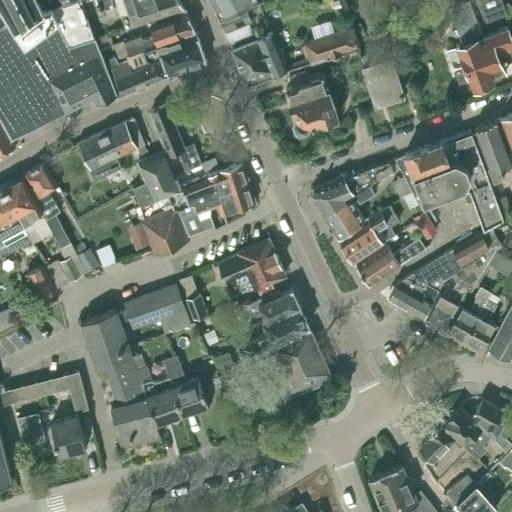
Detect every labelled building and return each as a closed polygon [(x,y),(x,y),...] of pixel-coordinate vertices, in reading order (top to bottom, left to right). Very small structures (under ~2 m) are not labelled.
[(58,22),(67,18),(60,3),(44,11),(38,0),(0,0),(0,7),(25,47),(53,25),(57,23),(58,22)] [(38,0),(44,11),(60,3),(63,2),(62,0),(38,0)] [(62,0),(63,2),(60,3),(67,18),(58,22),(57,23),(69,45),(95,37),(81,0),(62,0)] [(82,0),(83,1),(85,0),(96,0),(100,10),(118,4),(126,27),(185,9),(179,0),(82,0)] [(214,0),(222,14),(246,0),(214,0)] [(468,0),(463,0),(448,6),(463,43),(459,44),(468,68),(457,73),(463,87),(473,83),(475,86),(481,84),(484,85),(488,83),(490,80),(493,79),(491,73),(502,69),(497,55),(511,49),(511,40),(507,26),(483,35),(468,0)] [(503,0),(477,0),(482,12),(489,10),(493,20),(509,14),(503,0)] [(0,61),(25,47),(0,7),(0,61)] [(247,8),(220,19),(225,31),(252,20),(247,8)] [(138,51),(159,44),(197,31),(187,12),(150,24),(155,34),(143,39),(141,34),(124,41),(124,40),(113,43),(120,58),(138,51)] [(69,45),(57,23),(53,25),(25,47),(0,61),(0,117),(12,137),(93,97),(96,103),(118,94),(95,37),(69,45)] [(335,32),(305,42),(312,62),(342,52),(360,46),(353,26),(335,32)] [(164,58),(169,74),(207,62),(197,32),(159,45),(159,44),(138,51),(140,55),(148,52),(149,55),(161,51),(163,58),(164,58)] [(256,32),(230,42),(248,83),(287,68),(272,32),(258,37),(256,32)] [(366,53),(360,55),(364,69),(366,69),(376,101),(385,97),(388,100),(396,98),(397,94),(403,91),(391,54),(369,62),(366,53)] [(164,58),(163,58),(133,70),(129,60),(118,65),(115,57),(110,59),(123,93),(169,74),(164,58)] [(312,79),(286,87),(295,116),(294,120),(296,127),(300,129),(307,127),(310,123),(320,119),(323,127),(339,122),(336,114),(338,113),(324,71),(311,75),(312,79)] [(179,150),(186,169),(202,163),(193,142),(184,146),(166,103),(151,110),(169,154),(179,150)] [(511,113),(501,118),(511,148),(511,113)] [(0,153),(16,145),(12,137),(0,117),(0,153)] [(126,120),(79,141),(96,177),(121,165),(116,156),(137,146),(140,153),(148,150),(134,117),(126,120)] [(511,160),(511,157),(498,119),(475,127),(489,168),(485,169),(490,184),(503,179),(498,165),(511,160)] [(503,219),(490,184),(485,169),(470,130),(428,146),(427,145),(405,153),(406,154),(395,158),(418,203),(465,186),(467,190),(463,192),(467,202),(472,199),(483,229),(503,219)] [(183,188),(181,184),(166,149),(138,161),(146,181),(133,186),(141,205),(170,193),(183,188)] [(249,181),(242,159),(206,173),(206,174),(181,184),(183,188),(170,193),(175,208),(178,207),(249,181)] [(323,214),(370,184),(393,171),(389,159),(312,189),(310,195),(323,214)] [(48,220),(57,215),(56,213),(60,210),(48,190),(58,185),(44,161),(26,172),(32,185),(30,186),(48,220)] [(400,197),(412,191),(404,175),(392,181),(400,197)] [(48,220),(30,186),(24,176),(21,178),(18,176),(12,179),(12,182),(4,186),(34,242),(35,244),(55,234),(61,245),(71,240),(57,215),(48,220)] [(256,201),(249,181),(178,207),(189,234),(214,225),(210,214),(201,217),(198,210),(217,202),(220,213),(256,201)] [(370,184),(323,214),(339,238),(365,221),(362,216),(353,203),(359,199),(361,202),(376,193),(370,184)] [(8,256),(34,242),(4,186),(0,188),(0,257),(7,254),(8,256)] [(408,204),(417,200),(412,191),(404,196),(408,204)] [(396,233),(391,225),(400,219),(391,204),(369,219),(370,221),(341,240),(354,260),(384,240),(396,233)] [(142,221),(155,253),(189,239),(177,208),(173,207),(142,221)] [(424,212),(415,218),(427,237),(436,230),(424,212)] [(487,264),(494,250),(503,245),(493,226),(440,255),(398,281),(391,294),(394,300),(425,316),(438,291),(445,279),(453,275),(458,281),(457,284),(467,290),(468,289),(471,291),(487,264)] [(238,251),(218,261),(226,280),(246,271),(254,288),(257,286),(271,280),(286,273),(269,236),(238,250),(238,251)] [(146,237),(135,242),(138,249),(149,245),(146,237)] [(387,243),(356,264),(370,284),(413,256),(412,255),(419,250),(414,243),(411,245),(409,242),(405,244),(406,245),(394,253),(387,243)] [(89,246),(77,253),(87,271),(99,264),(89,246)] [(511,260),(494,250),(487,264),(508,275),(511,267),(511,260)] [(73,253),(59,261),(69,280),(83,273),(73,253)] [(56,289),(43,264),(28,272),(41,297),(56,289)] [(271,280),(257,286),(261,294),(274,287),(271,280)] [(439,291),(425,316),(446,328),(467,290),(457,284),(450,297),(439,291)] [(177,285),(126,302),(134,329),(160,320),(165,334),(190,326),(177,285)] [(449,330),(466,339),(488,299),(491,293),(480,286),(476,295),(478,297),(471,310),(463,306),(449,330)] [(265,320),(299,305),(292,288),(279,294),(276,287),(235,305),(241,319),(251,314),(250,312),(260,308),(265,320)] [(198,290),(186,294),(193,315),(205,311),(198,290)] [(488,299),(466,339),(481,348),(495,323),(487,319),(496,303),(488,299)] [(511,355),(511,303),(488,346),(509,357),(510,355),(511,355)] [(308,326),(299,305),(265,320),(255,324),(260,336),(249,341),(254,354),(288,339),(286,335),(308,326)] [(159,436),(156,422),(136,367),(132,355),(117,309),(81,321),(98,369),(105,367),(117,403),(110,405),(120,446),(159,436)] [(214,328),(204,333),(209,344),(219,340),(214,328)] [(310,330),(288,339),(254,354),(257,359),(276,351),(281,363),(273,367),(278,377),(275,379),(284,399),(330,379),(327,372),(328,372),(310,330)] [(141,352),(132,355),(136,367),(146,364),(141,352)] [(168,375),(171,384),(181,413),(208,404),(198,375),(185,380),(176,352),(162,357),(168,375)] [(152,378),(147,364),(146,364),(136,367),(156,422),(181,413),(171,384),(168,375),(155,380),(152,378)] [(0,426),(0,404),(80,384),(77,371),(0,390),(0,480),(13,478),(0,426)] [(86,407),(80,384),(69,388),(75,410),(86,407)] [(475,413),(472,416),(506,449),(511,443),(511,442),(500,431),(509,413),(482,399),(475,413)] [(490,434),(472,416),(461,406),(442,423),(462,443),(477,457),(487,447),(481,442),(490,434)] [(39,410),(17,415),(22,434),(43,428),(39,410)] [(77,415),(51,421),(56,439),(55,440),(56,444),(57,444),(59,453),(62,452),(63,454),(71,452),(71,450),(85,446),(77,415)] [(453,453),(462,443),(442,423),(421,443),(426,448),(423,451),(432,460),(430,462),(436,469),(430,474),(443,492),(468,473),(471,470),(453,453)] [(511,443),(506,449),(496,458),(502,463),(509,457),(511,459),(511,443)] [(401,463),(369,477),(383,511),(394,511),(402,509),(403,511),(411,511),(420,509),(422,511),(436,511),(437,511),(420,489),(414,494),(401,463)] [(445,490),(456,503),(476,481),(468,473),(445,490)] [(495,503),(476,481),(456,503),(464,511),(486,511),(490,508),(495,503)]
